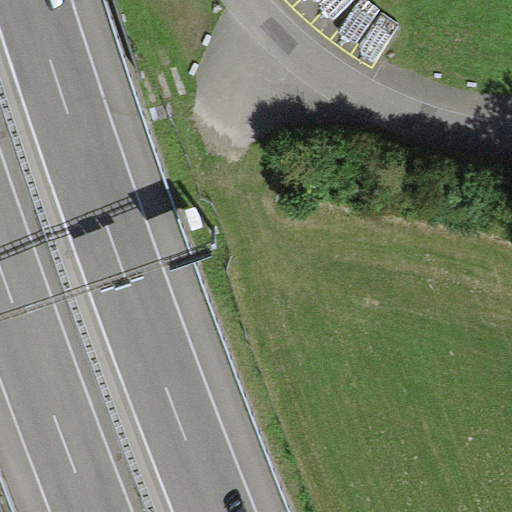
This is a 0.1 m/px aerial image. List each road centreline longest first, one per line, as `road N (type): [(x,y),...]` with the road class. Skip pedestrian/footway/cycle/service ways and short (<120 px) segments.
road 1 (motorway): [(218,511),(86,171),(32,0)]
road 2 (motorway): [(0,261),(94,511)]
